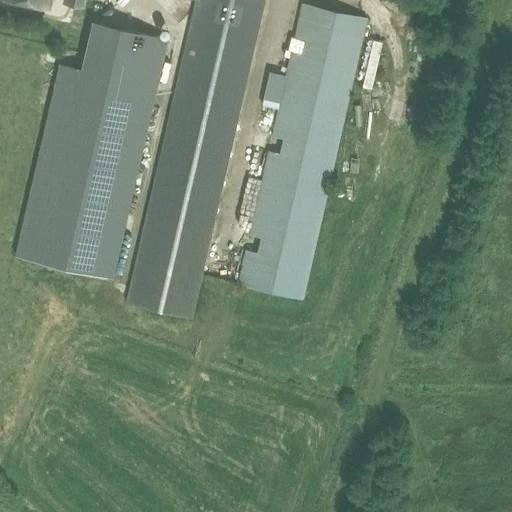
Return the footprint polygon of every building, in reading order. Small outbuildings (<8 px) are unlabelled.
[(8,0),(49,9),(51,0),(8,0)] [(193,317),(264,0),(194,0),(126,302),(193,317)] [(255,251),(244,249),(236,283),(302,299),(367,17),(301,2),(293,39),(305,42),(301,59),(289,56),(272,138),(282,140),(278,158),(267,156),(249,234),(258,237),(255,251)] [(86,70),(60,64),(17,256),(115,278),(159,86),(170,38),(97,22),(86,70)] [(357,168),(357,149),(348,149),(348,168),(357,168)]
